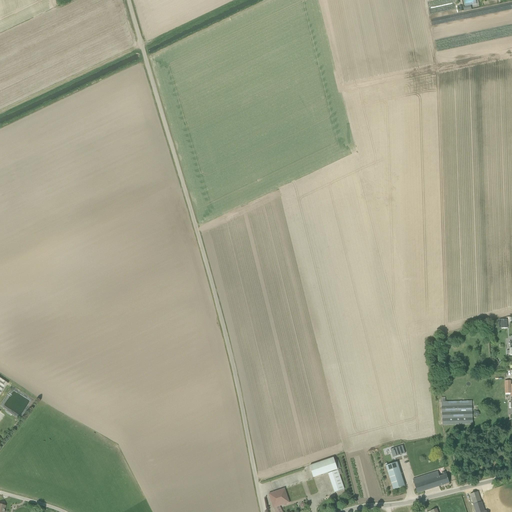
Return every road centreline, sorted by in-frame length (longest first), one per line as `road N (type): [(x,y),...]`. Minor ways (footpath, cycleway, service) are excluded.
road 1 (unclassified): [(262,511),(231,357),(128,0)]
road 2 (unclassified): [(344,511),(511,476)]
road 3 (track): [(141,46),(0,113)]
